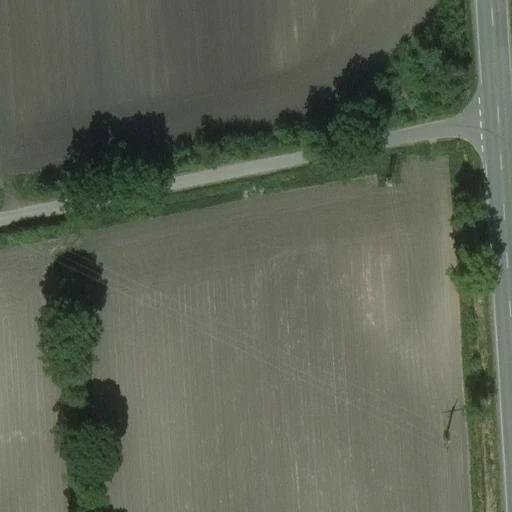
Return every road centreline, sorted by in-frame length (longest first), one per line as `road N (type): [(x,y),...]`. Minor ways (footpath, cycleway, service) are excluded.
road 1 (unclassified): [(0,221),(498,120)]
road 2 (secondary): [(511,349),(498,120)]
road 3 (secondary): [(498,120),(490,0)]
